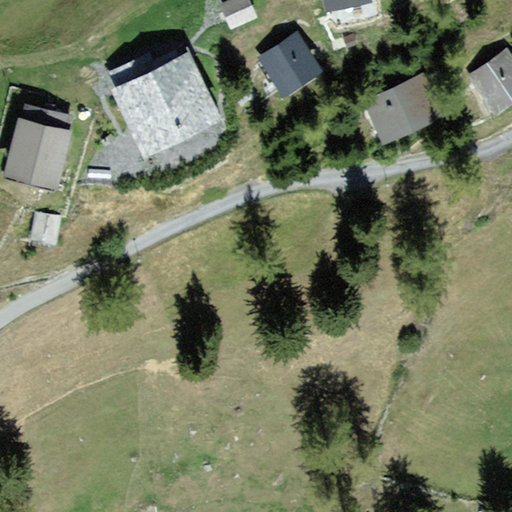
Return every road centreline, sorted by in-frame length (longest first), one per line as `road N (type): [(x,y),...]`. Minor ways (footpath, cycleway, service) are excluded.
road 1 (residential): [(511,133),(488,146),(255,190),(0,319)]
road 2 (track): [(0,72),(88,39),(157,0)]
